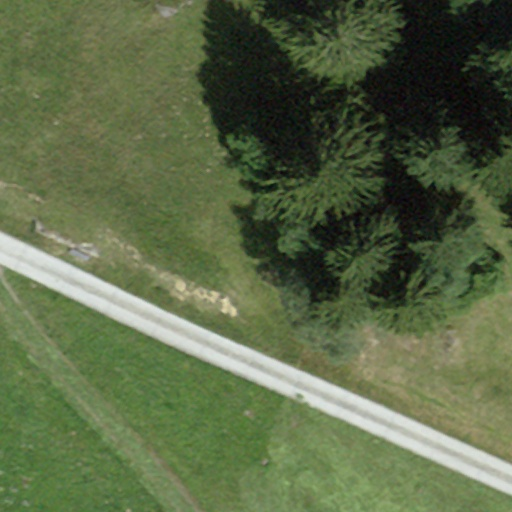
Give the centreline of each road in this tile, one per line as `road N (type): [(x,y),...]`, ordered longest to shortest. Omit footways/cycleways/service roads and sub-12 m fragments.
road 1 (unclassified): [(511,478),(0,240)]
road 2 (track): [(202,511),(0,308)]
